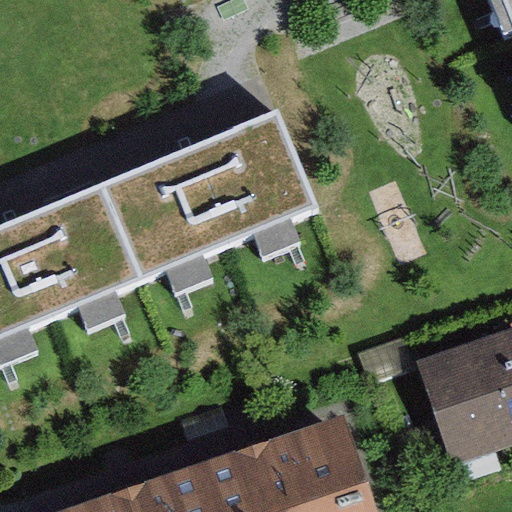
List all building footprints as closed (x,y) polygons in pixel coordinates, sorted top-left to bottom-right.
[(234,135),(101,190),(141,286),(166,275),(203,260),(254,239),(290,224),(312,215),(312,216),(318,214),(278,116),(234,135)] [(115,297),(141,286),(101,190),(0,232),(0,344),(28,333),(79,312),(115,297)] [(450,369),(451,371),(426,380),(455,462),(511,441),(511,349),(478,361),(478,359),(450,369)] [(365,511),(339,435),(200,483),(209,511),(365,511)] [(209,511),(200,483),(114,511),(209,511)]
